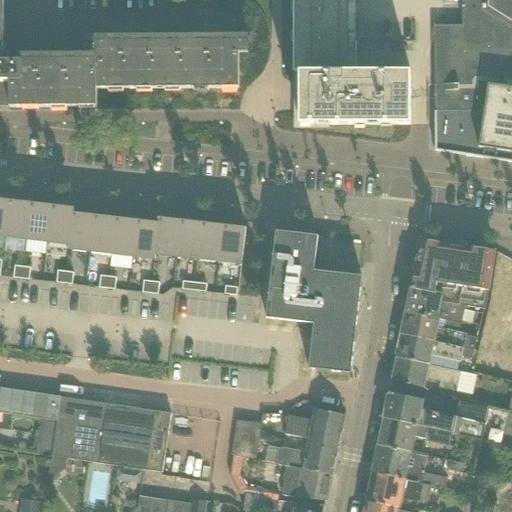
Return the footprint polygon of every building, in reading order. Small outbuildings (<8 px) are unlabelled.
[(365,126),(411,126),(411,98),(411,73),(379,73),(349,73),(348,0),(293,0),(294,3),(301,3),(301,14),(294,14),(294,61),(294,75),(300,75),(300,125),(330,125),(330,126),(350,126),(350,125),(352,125),(355,125),(355,115),(365,115),(365,126)] [(511,0),(453,0),(453,26),(427,26),(430,73),(436,152),(511,165),(511,0)] [(98,90),(110,90),(110,87),(124,87),(124,90),(138,90),(138,87),(152,87),(152,89),(166,89),(166,87),(181,86),(181,89),(195,89),(195,86),(209,86),(209,89),(223,89),(223,86),(237,86),(237,89),(239,89),(239,54),(249,53),(249,42),(95,43),(95,61),(10,61),(10,63),(0,63),(0,102),(10,103),(10,109),(24,108),(24,106),(38,105),(38,108),(53,108),(53,105),(67,105),(67,108),(81,108),(81,105),(95,105),(95,108),(98,108),(98,90)] [(0,236),(5,237),(9,202),(0,200),(0,236)] [(31,204),(9,202),(5,237),(26,240),(31,204)] [(52,206),(31,204),(26,240),(48,242),(52,206)] [(74,209),(52,206),(48,242),(69,245),(73,213),(74,209)] [(95,215),(73,213),(69,245),(69,249),(90,251),(95,215)] [(116,218),(95,215),(90,251),(112,254),(116,218)] [(137,221),(116,218),(112,254),(133,256),(137,221)] [(181,222),(159,219),(159,223),(155,255),(177,257),(181,222)] [(159,223),(137,221),(133,256),(155,259),(155,255),(159,223)] [(202,224),(181,222),(177,257),(198,260),(202,224)] [(224,227),(202,224),(198,260),(220,262),(224,227)] [(246,229),(224,227),(220,262),(242,265),(246,229)] [(351,375),(362,280),(314,274),(319,238),(277,233),(267,321),(314,327),(309,370),(351,375)] [(488,299),(495,252),(422,241),(411,291),(443,298),(450,309),(465,311),(466,307),(485,310),(488,299)] [(357,275),(360,249),(331,246),(328,272),(357,275)] [(511,254),(507,254),(499,306),(511,307),(511,254)] [(23,268),(15,267),(14,279),(22,279),(23,268)] [(31,268),(23,268),(22,279),(30,280),(31,268)] [(66,273),(58,272),(57,284),(65,285),(66,273)] [(74,274),(66,273),(65,285),(73,285),(74,274)] [(109,278),(101,277),(100,289),(108,290),(109,278)] [(117,279),(109,278),(108,290),(116,290),(117,279)] [(152,283),(144,282),(143,294),(151,295),(152,283)] [(195,284),(183,282),(182,290),(194,292),(195,284)] [(160,284),(152,283),(151,295),(158,295),(160,284)] [(207,285),(195,284),(194,292),(206,293),(207,285)] [(239,289),(228,287),(227,295),(239,297),(239,289)] [(440,319),(462,324),(465,311),(450,309),(443,298),(411,291),(407,314),(440,319)] [(475,352),(478,338),(459,334),(462,324),(440,319),(407,314),(402,336),(475,352)] [(402,336),(397,359),(430,367),(457,372),(459,363),(461,363),(462,357),(473,359),(475,352),(402,336)] [(397,359),(392,382),(424,389),(426,380),(440,383),(439,389),(457,393),(457,392),(461,373),(457,372),(430,367),(397,359)] [(43,417),(57,419),(60,398),(2,389),(0,401),(0,412),(42,419),(43,417)] [(423,401),(390,394),(384,419),(441,432),(482,442),(489,408),(458,401),(455,414),(457,415),(456,419),(420,411),(423,401)] [(107,405),(61,398),(60,398),(57,419),(51,457),(52,457),(69,459),(99,464),(107,405)] [(163,474),(172,414),(107,405),(99,464),(163,474)] [(313,422),(289,417),(285,436),(308,441),(307,446),(338,452),(345,416),(315,410),(313,422)] [(37,455),(51,457),(57,419),(43,417),(42,419),(37,455)] [(410,454),(410,453),(414,438),(439,443),(441,432),(384,419),(379,447),(410,454)] [(262,425),(237,421),(232,456),(234,457),(244,458),(256,460),(262,425)] [(279,448),(276,464),(286,467),(287,467),(291,467),(291,464),(304,466),(304,470),(333,476),(338,452),(307,446),(306,453),(292,450),(279,448)] [(373,474),(431,488),(431,487),(439,488),(441,477),(424,473),(428,457),(410,453),(410,454),(379,447),(373,474)] [(69,459),(52,457),(50,474),(59,475),(67,470),(69,459)] [(242,475),(244,458),(234,457),(231,477),(240,495),(247,496),(247,495),(267,498),(279,499),(280,493),(265,491),(265,488),(249,485),(249,488),(248,488),(242,475)] [(464,473),(465,465),(449,461),(446,460),(444,468),(447,469),(464,473)] [(294,497),(326,502),(328,502),(333,476),(304,470),(291,467),(287,467),(286,467),(282,495),(294,497)] [(117,481),(141,484),(143,472),(118,469),(117,481)] [(402,500),(428,505),(431,488),(373,474),(367,502),(397,508),(400,509),(402,500)] [(479,483),(476,495),(494,499),(496,487),(479,483)] [(244,510),(252,511),(265,511),(266,509),(267,498),(247,495),(247,496),(244,510)] [(167,511),(169,501),(140,497),(138,511),(167,511)] [(492,511),(495,501),(478,497),(475,511),(492,511)] [(267,498),(266,509),(278,511),(280,502),(279,502),(279,499),(267,498)] [(169,501),(167,511),(190,511),(191,511),(192,505),(169,501)] [(192,505),(191,511),(197,511),(204,511),(206,502),(194,501),(193,501),(192,505)] [(41,511),(43,504),(33,502),(32,511),(41,511)] [(396,511),(397,508),(367,502),(364,511),(396,511)]
